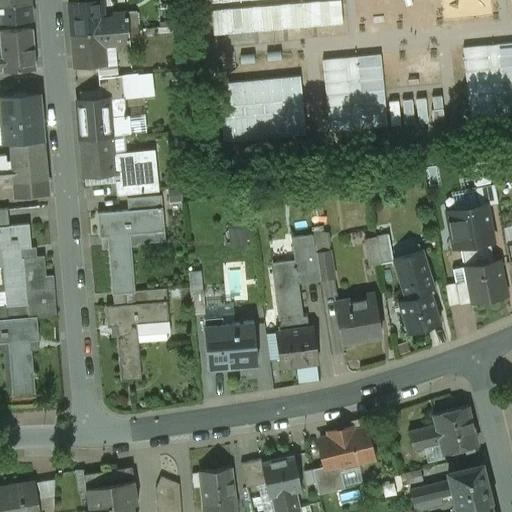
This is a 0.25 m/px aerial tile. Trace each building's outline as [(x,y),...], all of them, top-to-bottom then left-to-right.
[(99,0),(89,0),(69,2),(72,35),(103,32),(102,18),(99,0)] [(511,0),(458,0),(460,22),(511,18),(511,0)] [(30,5),(0,6),(0,20),(31,17),(30,5)] [(135,29),(133,11),(124,12),(126,30),(135,29)] [(124,12),(111,13),(112,17),(102,18),(103,32),(126,30),(124,12)] [(32,27),(0,30),(0,40),(1,52),(0,52),(0,71),(35,69),(32,27)] [(135,29),(126,30),(127,48),(136,47),(135,29)] [(126,30),(103,32),(104,46),(115,45),(115,49),(127,48),(126,30)] [(103,32),(72,35),(75,67),(105,65),(104,46),(103,32)] [(511,41),(464,44),(469,116),(511,113),(511,41)] [(138,73),(122,75),(124,97),(125,98),(140,96),(138,73)] [(124,97),(122,75),(98,77),(100,98),(100,99),(124,97)] [(223,80),(227,139),(308,134),(304,75),(223,80)] [(38,93),(0,97),(5,143),(12,143),(42,140),(38,93)] [(124,97),(100,99),(100,98),(78,101),(81,137),(111,135),(128,134),(126,114),(127,114),(125,98),(124,97)] [(153,151),(113,154),(111,135),(81,137),(85,176),(119,172),(120,180),(141,178),(142,192),(157,190),(153,151)] [(42,140),(12,143),(14,160),(5,161),(5,155),(0,154),(0,183),(16,182),(17,196),(47,194),(42,140)] [(120,180),(115,180),(117,195),(142,192),(141,178),(120,180)] [(495,184),(476,188),(479,206),(487,205),(487,206),(499,204),(495,184)] [(129,245),(122,245),(121,235),(162,231),(159,196),(126,199),(127,211),(97,214),(99,237),(109,236),(110,245),(108,246),(112,293),(133,291),(134,291),(129,245)] [(479,206),(448,212),(451,230),(456,233),(458,248),(461,247),(465,267),(494,261),(490,241),(493,241),(487,206),(487,205),(479,206)] [(0,249),(7,249),(8,260),(1,261),(5,306),(28,304),(24,258),(21,258),(20,248),(31,247),(29,224),(0,226),(0,249)] [(249,227),(231,226),(231,243),(249,243),(249,227)] [(388,234),(374,237),(379,262),(379,264),(393,262),(388,234)] [(313,235),(292,238),(295,263),(298,285),(300,285),(320,282),(316,253),(313,235)] [(374,237),(365,238),(370,264),(379,262),(374,237)] [(418,251),(393,259),(406,298),(430,290),(431,292),(434,291),(418,244),(416,245),(418,251)] [(331,251),(316,253),(320,282),(336,279),(331,251)] [(494,261),(465,267),(472,303),(506,296),(499,260),(494,261)] [(294,269),(272,271),(279,331),(275,332),(280,367),(319,362),(314,326),(310,327),(308,316),(304,317),(300,285),(298,285),(295,263),(293,263),(294,269)] [(465,267),(453,269),(460,305),(472,303),(465,267)] [(134,291),(133,291),(135,304),(166,301),(165,288),(134,291)] [(406,298),(398,301),(408,333),(440,323),(431,292),(430,290),(406,298)] [(202,291),(190,292),(192,314),(204,313),(202,291)] [(376,297),(337,304),(343,342),(382,335),(376,297)] [(135,304),(106,307),(108,328),(116,327),(122,382),(142,380),(136,325),(169,322),(166,301),(135,304)] [(28,304),(5,306),(6,319),(0,319),(0,341),(9,341),(13,397),(35,394),(30,342),(38,341),(36,318),(29,318),(28,304)] [(252,321),(222,324),(221,316),(203,318),(208,369),(228,367),(227,362),(254,360),(255,365),(256,365),(252,321)] [(467,406),(433,414),(436,425),(440,442),(443,453),(477,445),(467,406)] [(364,419),(366,430),(369,440),(386,435),(381,414),(364,419)] [(436,425),(409,432),(413,449),(440,442),(436,425)] [(351,427),(330,432),(332,438),(319,441),(325,466),(328,475),(341,472),(344,471),(344,470),(357,466),(356,461),(373,457),(369,440),(366,430),(352,433),(351,427)] [(294,456),(260,464),(264,483),(267,496),(270,495),(294,490),(302,489),(294,456)] [(259,460),(241,464),(246,487),(264,483),(260,464),(259,460)] [(482,464),(448,473),(450,480),(455,501),(457,511),(491,503),(482,464)] [(128,466),(80,474),(82,487),(130,480),(128,466)] [(325,466),(313,469),(319,494),(345,488),(341,472),(328,475),(325,466)] [(229,468),(197,473),(203,511),(234,511),(233,500),(235,500),(229,468)] [(420,470),(400,475),(402,485),(422,480),(420,470)] [(181,511),(179,485),(159,477),(154,489),(160,492),(155,503),(160,506),(157,511),(181,511)] [(130,480),(82,487),(86,509),(81,510),(81,511),(131,511),(130,503),(134,502),(130,480)] [(450,480),(410,490),(415,511),(455,501),(450,480)] [(34,484),(0,489),(0,511),(38,511),(36,499),(34,484)] [(299,511),(294,490),(270,495),(273,511),(299,511)] [(53,511),(54,496),(36,499),(38,511),(53,511)] [(456,511),(493,511),(491,503),(457,511),(456,511)]
